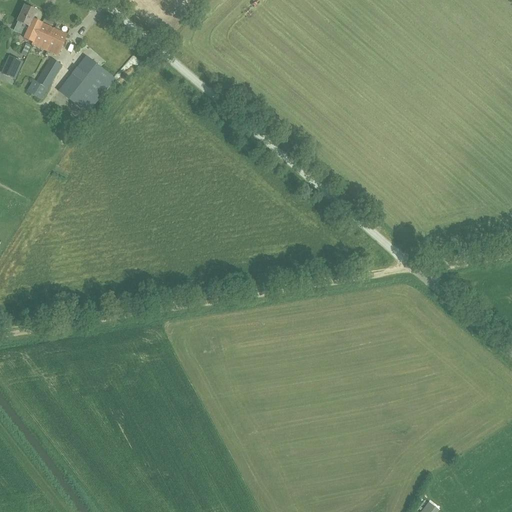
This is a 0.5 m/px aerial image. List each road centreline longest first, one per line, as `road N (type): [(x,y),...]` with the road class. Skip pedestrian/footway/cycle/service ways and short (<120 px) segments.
road 1 (tertiary): [(511,352),(101,0)]
road 2 (track): [(0,334),(511,252)]
